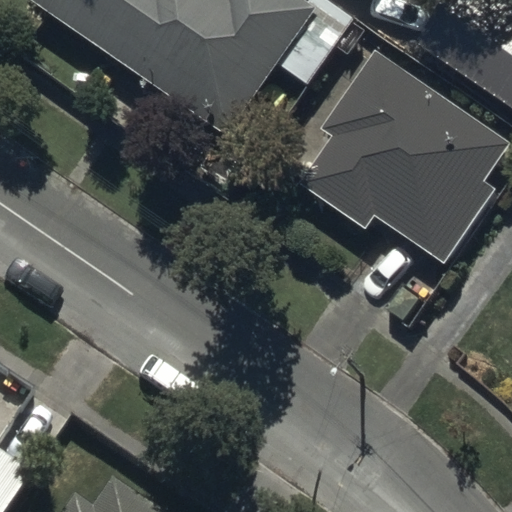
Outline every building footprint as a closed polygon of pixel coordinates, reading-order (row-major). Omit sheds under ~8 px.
[(32,0),(236,142),(283,74),(309,93),(348,38),(322,20),(326,14),(305,0),(32,0)] [(511,19),(484,0),(445,0),(418,38),(511,105),(511,19)] [(511,156),(511,141),(380,54),(327,134),(335,140),(302,189),(372,235),(381,221),(452,268),(501,193),(492,187),(511,156)] [(0,511),(9,511),(33,478),(0,454),(0,511)] [(91,509),(76,498),(65,511),(157,511),(112,480),(91,509)]
